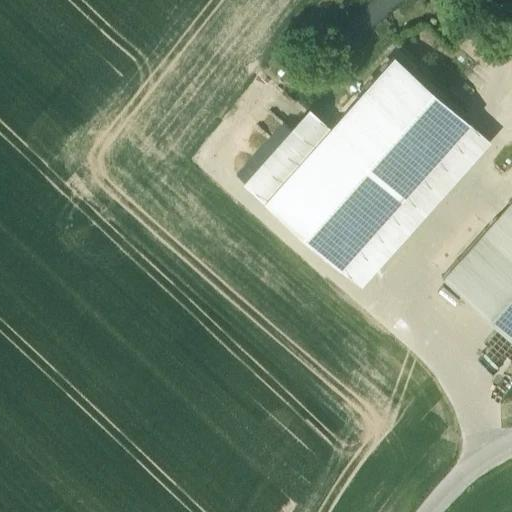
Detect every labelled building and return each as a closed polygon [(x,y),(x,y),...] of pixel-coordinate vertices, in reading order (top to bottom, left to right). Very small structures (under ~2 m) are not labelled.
[(479,22),(460,42),(479,61),(498,41),(479,22)] [(330,127),(264,201),(339,268),(468,122),(393,55),(330,127)] [(309,108),(243,183),(264,201),(330,127),(309,108)] [(468,122),(339,268),(360,287),(489,140),(468,122)] [(511,197),(441,278),(511,340),(511,197)]
